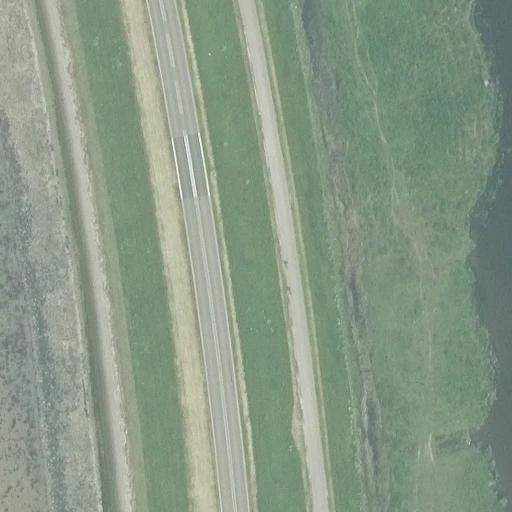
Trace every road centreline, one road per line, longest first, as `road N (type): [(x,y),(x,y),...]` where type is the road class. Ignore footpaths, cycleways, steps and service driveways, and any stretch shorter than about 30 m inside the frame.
road 1 (primary): [(234,511),(218,358),(157,0)]
road 2 (unclassified): [(321,511),(243,0)]
